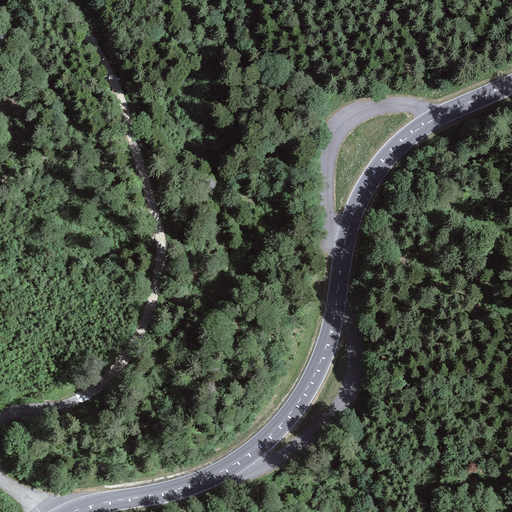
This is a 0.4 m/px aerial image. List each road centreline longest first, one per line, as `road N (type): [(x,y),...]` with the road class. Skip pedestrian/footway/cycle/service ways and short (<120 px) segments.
road 1 (secondary): [(511,84),(428,122),(374,174),(348,226),(322,358),(284,423),(203,481),(76,511)]
road 2 (track): [(0,424),(88,398),(112,379),(153,297),(165,233),(72,0)]
